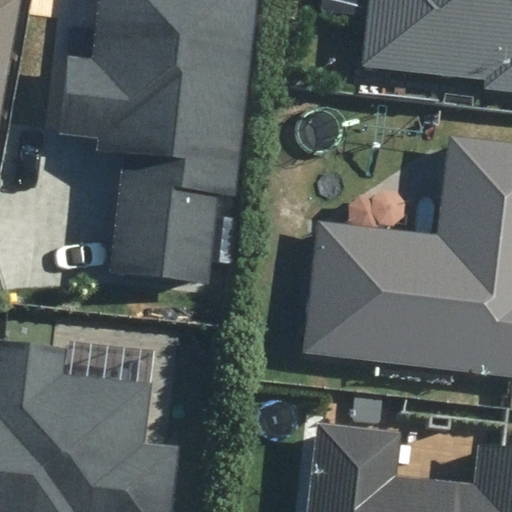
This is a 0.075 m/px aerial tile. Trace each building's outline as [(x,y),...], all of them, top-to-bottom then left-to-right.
[(0,0),(0,108),(17,0),(0,0)] [(123,153),(111,269),(206,279),(215,194),(235,196),(255,0),(75,0),(61,135),(98,139),(96,151),(123,153)] [(511,0),(359,0),(352,75),(475,88),(473,99),(511,103),(511,0)] [(307,230),(292,362),(511,386),(511,151),(439,144),(429,243),(307,230)] [(0,511),(170,511),(177,447),(143,443),(149,383),(62,374),(65,349),(0,342),(0,511)] [(391,442),(304,433),(295,511),(511,511),(511,455),(466,450),(461,493),(386,485),(391,442)]
